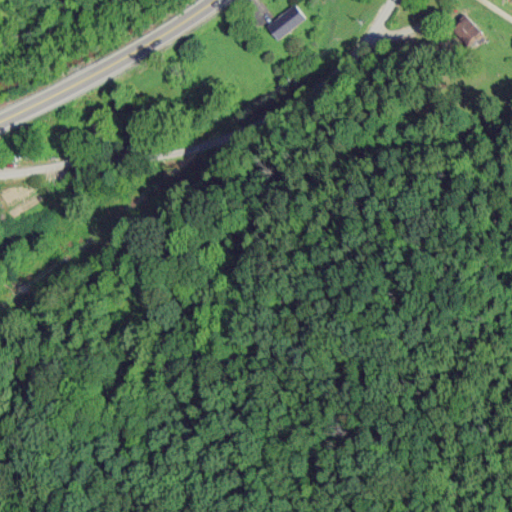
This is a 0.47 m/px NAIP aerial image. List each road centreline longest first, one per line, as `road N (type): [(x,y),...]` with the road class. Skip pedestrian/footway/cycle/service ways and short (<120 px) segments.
road 1 (residential): [(390,0),(347,76),(251,139),(0,166)]
road 2 (primary): [(0,120),(162,36),(210,0)]
